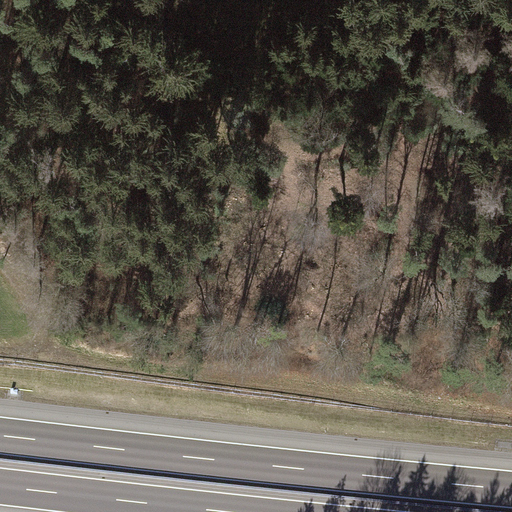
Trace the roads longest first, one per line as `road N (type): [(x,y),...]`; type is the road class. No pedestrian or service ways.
road 1 (motorway): [(511,489),(0,435)]
road 2 (motorway): [(0,486),(228,511)]
road 3 (track): [(0,236),(45,311),(36,355)]
road 4 (track): [(0,352),(121,365)]
